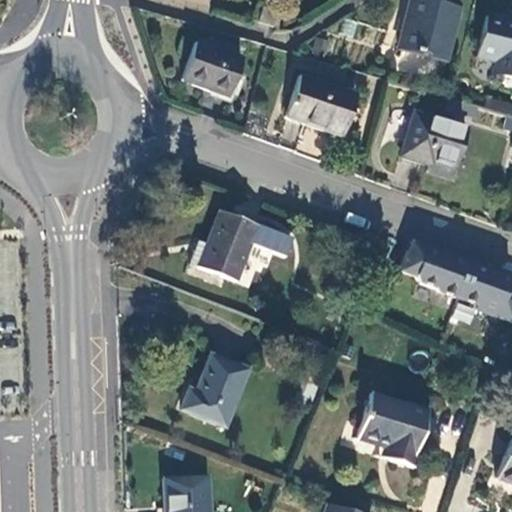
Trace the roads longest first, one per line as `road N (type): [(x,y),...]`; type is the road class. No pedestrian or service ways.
road 1 (primary): [(17,172),(42,197),(57,234),(68,511)]
road 2 (primary): [(90,511),(80,219),(101,172)]
road 3 (tertiary): [(210,150),(511,258)]
